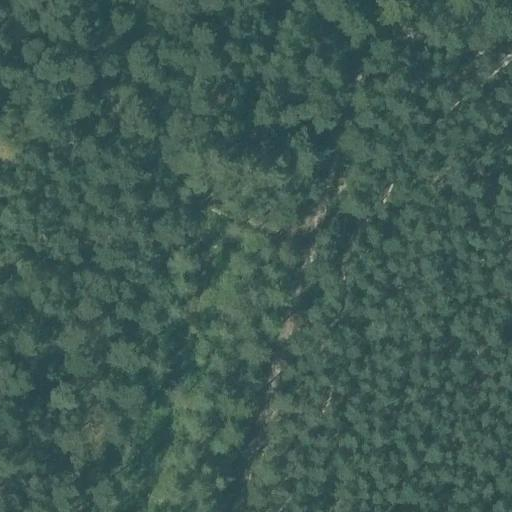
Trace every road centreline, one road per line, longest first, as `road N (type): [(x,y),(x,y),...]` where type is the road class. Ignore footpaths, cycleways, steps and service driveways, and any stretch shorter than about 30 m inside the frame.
road 1 (track): [(0,245),(113,232),(149,239),(242,292),(306,278)]
road 2 (track): [(306,278),(324,176),(372,34)]
road 3 (track): [(275,396),(511,467)]
road 4 (track): [(0,129),(201,159),(225,190)]
road 5 (track): [(372,34),(511,57)]
road 6 (track): [(306,278),(275,396)]
road 7 (track): [(242,511),(275,396)]
